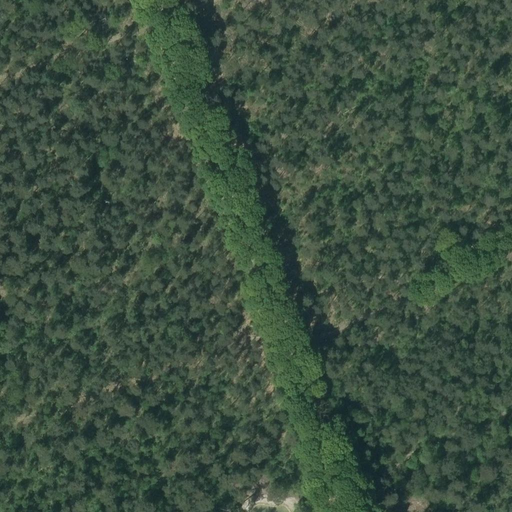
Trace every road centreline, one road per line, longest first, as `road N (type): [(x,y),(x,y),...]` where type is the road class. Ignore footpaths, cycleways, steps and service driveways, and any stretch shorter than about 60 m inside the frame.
road 1 (track): [(263,288),(167,23)]
road 2 (track): [(511,250),(286,349)]
road 3 (track): [(343,511),(263,288)]
road 4 (track): [(167,23),(0,79)]
